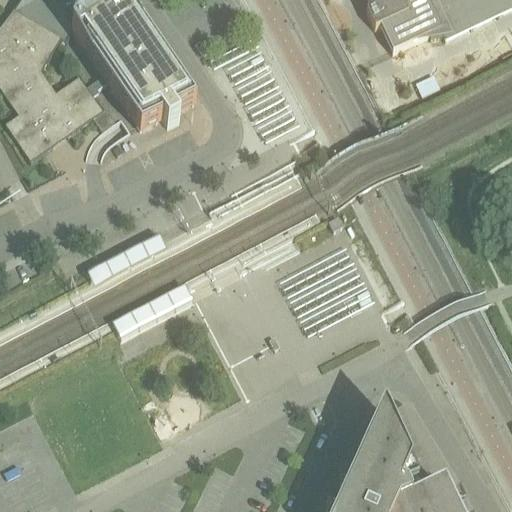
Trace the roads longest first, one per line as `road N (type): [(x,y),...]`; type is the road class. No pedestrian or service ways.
road 1 (residential): [(142,0),(223,115),(223,141),(114,205),(0,252)]
road 2 (residential): [(391,351),(84,511)]
road 3 (residential): [(391,351),(487,511)]
road 4 (residential): [(302,511),(391,351)]
